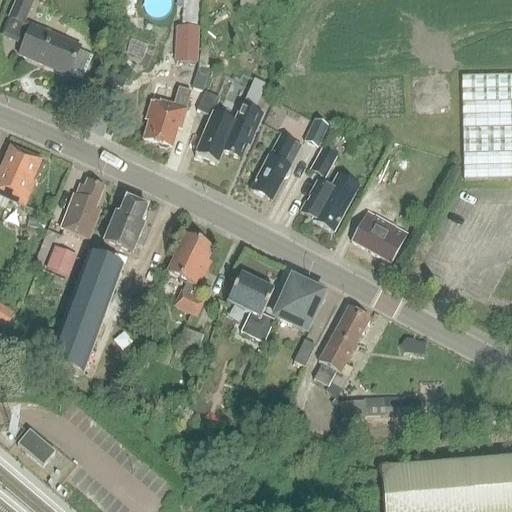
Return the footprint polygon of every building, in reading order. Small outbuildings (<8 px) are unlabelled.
[(16,0),(7,20),(24,27),(29,29),(20,48),(18,55),(21,56),(71,78),(72,75),(85,81),(95,59),(82,53),(83,50),(30,26),(25,24),(35,0),(16,0)] [(183,0),(183,9),(182,27),(196,28),(198,0),(183,0)] [(239,0),(239,8),(262,10),(263,0),(239,0)] [(176,30),(174,64),(197,65),(199,31),(176,30)] [(191,91),(202,94),(209,72),(198,69),(197,73),(188,70),(183,84),(192,86),(191,91)] [(462,183),(511,181),(511,79),(460,80),(462,183)] [(186,111),(192,94),(181,90),(175,107),(161,102),(159,106),(153,103),(147,118),(150,124),(144,141),(170,151),(179,125),(183,126),(188,112),(186,111)] [(249,92),(244,103),(256,108),(261,97),(249,92)] [(206,96),(199,111),(212,117),(214,112),(216,109),(219,102),(206,96)] [(214,118),(196,159),(217,169),(224,153),(240,160),(250,138),(252,140),(263,115),(245,107),(238,124),(236,127),(214,118)] [(316,149),(326,128),(313,122),(303,143),(316,149)] [(274,204),(292,168),(288,167),(292,160),(288,158),(296,144),(281,135),(252,193),(274,204)] [(308,174),(323,182),(335,160),(320,152),(308,174)] [(30,186),(39,165),(11,153),(0,178),(0,177),(0,198),(27,210),(36,189),(30,186)] [(338,178),(333,187),(331,190),(318,184),(302,213),(315,220),(314,223),(333,234),(353,198),(358,188),(338,178)] [(95,213),(104,192),(87,185),(85,192),(81,190),(80,195),(77,194),(62,231),(87,241),(98,214),(95,213)] [(386,207),(411,221),(419,208),(394,194),(386,207)] [(141,225),(148,210),(126,200),(119,217),(116,216),(103,245),(131,258),(145,227),(141,225)] [(391,265),(408,236),(369,213),(352,243),(391,265)] [(207,263),(213,250),(185,238),(168,276),(184,284),(180,294),(177,293),(171,307),(194,317),(200,302),(191,298),(195,289),(200,291),(211,265),(207,263)] [(74,258),(53,250),(44,273),(55,277),(65,281),(74,258)] [(123,269),(89,257),(59,339),(36,331),(29,349),(53,357),(49,366),(84,378),(123,269)] [(55,277),(51,285),(62,289),(65,281),(55,277)] [(263,345),(274,323),(261,317),(273,292),(240,277),(226,308),(246,317),(238,334),(263,345)] [(302,333),(321,296),(293,282),(275,320),(302,333)] [(0,326),(5,330),(15,315),(0,305),(0,326)] [(343,367),(369,322),(349,311),(318,364),(321,366),(309,388),(324,396),(326,393),(327,390),(336,374),(338,376),(343,367)] [(203,339),(183,332),(174,358),(193,365),(203,339)] [(304,342),(293,364),(304,369),(315,347),(304,342)] [(327,390),(326,393),(336,403),(353,372),(343,367),(338,376),(336,374),(327,390)] [(398,399),(373,400),(374,417),(398,417),(398,399)] [(364,403),(352,403),(353,420),(365,420),(365,418),(364,418),(364,403)] [(28,434),(28,435),(16,448),(42,471),(54,456),(28,434)] [(381,511),(511,511),(511,464),(378,477),(381,511)]
